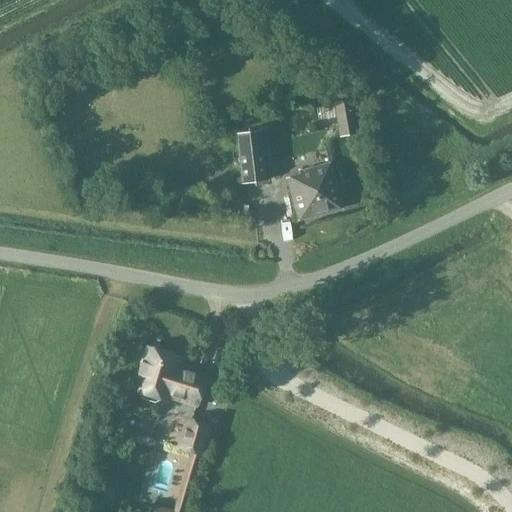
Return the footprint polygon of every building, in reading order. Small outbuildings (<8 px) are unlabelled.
[(354,123),(336,126),(338,136),(356,133),(354,123)] [(266,181),(260,130),(234,134),(240,184),(266,181)] [(296,223),(342,211),(328,163),(298,172),(298,174),(285,179),(296,223)] [(183,357),(141,345),(128,392),(137,394),(140,400),(153,404),(160,401),(169,403),(169,402),(197,410),(207,375),(180,367),(183,357)] [(216,378),(209,418),(221,419),(227,380),(216,378)] [(210,424),(184,416),(174,448),(200,456),(210,424)]
